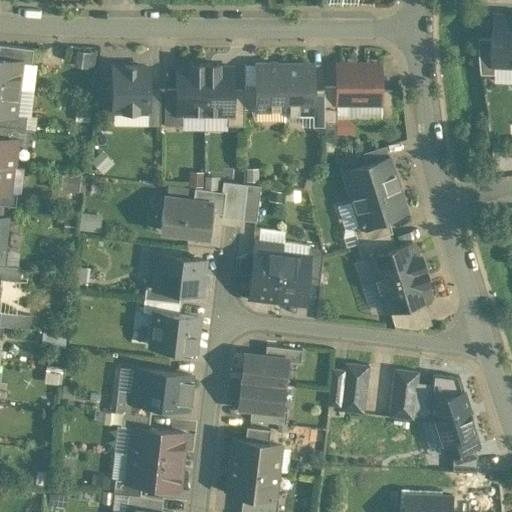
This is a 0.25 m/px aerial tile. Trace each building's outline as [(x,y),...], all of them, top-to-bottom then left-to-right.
[(511,15),(497,14),(496,37),(495,62),(496,62),(511,63),(511,15)] [(496,37),(479,36),(479,45),(482,72),(496,73),(496,62),(495,62),(496,37)] [(32,47),(0,43),(0,57),(20,60),(20,61),(31,62),(32,47)] [(0,57),(0,85),(17,87),(20,61),(20,60),(0,57)] [(312,62),(284,63),(284,107),(284,111),(312,111),(312,89),(312,62)] [(204,63),(190,63),(190,66),(176,66),(176,87),(176,113),(182,113),(204,114),(204,63)] [(218,63),(204,63),(204,114),(227,114),(232,114),(232,88),(232,66),(218,66),(218,63)] [(256,63),(244,63),(244,88),(244,95),(256,95),(256,63)] [(284,63),(256,63),(256,95),(256,107),(284,107),(284,63)] [(380,63),(336,63),(336,85),(336,101),(380,101),(380,89),(380,63)] [(148,65),(113,65),(113,78),(109,78),(109,96),(112,96),(112,109),(147,109),(148,109),(148,87),(148,65)] [(17,87),(0,85),(0,112),(14,114),(14,113),(17,87)] [(336,85),(324,85),(324,89),(324,121),(336,121),(336,101),(336,85)] [(160,87),(148,87),(148,109),(147,109),(147,123),(160,123),(160,87)] [(176,87),(164,87),(164,123),(182,123),(182,113),(176,113),(176,87)] [(244,88),(232,88),(232,114),(227,114),(227,124),(244,124),(244,95),(244,88)] [(324,121),(324,89),(312,89),(312,111),(312,125),(324,125),(324,121)] [(392,89),(380,89),(380,101),(380,117),(392,117),(392,89)] [(27,114),(14,113),(14,114),(0,112),(0,124),(25,128),(25,127),(27,114)] [(25,128),(0,124),(0,136),(15,138),(15,140),(31,142),(33,128),(25,127),(25,128)] [(0,136),(0,163),(11,165),(15,140),(15,138),(0,136)] [(389,156),(343,170),(360,223),(387,215),(406,209),(389,156)] [(11,165),(0,163),(0,191),(8,192),(9,191),(11,165)] [(260,185),(246,182),(242,218),(255,221),(260,185)] [(193,198),(211,200),(213,189),(194,187),(193,198)] [(225,190),(213,189),(211,200),(209,221),(213,221),(215,211),(222,213),(225,190)] [(8,192),(0,191),(0,203),(15,205),(16,192),(9,191),(8,192)] [(160,229),(208,235),(209,221),(211,200),(193,198),(164,195),(160,229)] [(387,215),(360,223),(352,225),(357,242),(358,242),(390,232),(392,232),(387,215)] [(390,232),(358,242),(357,242),(356,242),(360,258),(367,256),(367,255),(394,246),(390,232)] [(277,298),(282,253),(284,243),(255,239),(249,295),(277,298)] [(394,246),(367,255),(367,256),(376,282),(424,267),(422,260),(419,261),(413,241),(394,246)] [(322,247),(309,246),(308,256),(309,256),(306,282),(319,283),(322,247)] [(205,258),(157,253),(149,252),(147,269),(155,270),(153,286),(153,287),(181,290),(201,292),(205,258)] [(308,256),(282,253),(277,298),(303,301),(306,282),(309,256),(308,256)] [(5,264),(0,263),(0,277),(18,280),(20,266),(5,264)] [(424,267),(376,282),(384,310),(389,309),(423,298),(430,296),(424,275),(426,274),(424,267)] [(181,290),(153,287),(153,286),(145,285),(144,297),(179,302),(181,290)] [(179,302),(144,297),(142,310),(154,312),(154,311),(178,314),(179,302)] [(423,298),(389,309),(394,325),(416,327),(431,323),(423,298)] [(29,313),(0,309),(0,323),(3,324),(28,327),(29,313)] [(178,314),(154,311),(154,312),(150,345),(194,350),(198,316),(178,314)] [(301,348),(266,344),(264,356),(286,359),(286,360),(300,361),(301,348)] [(264,356),(245,354),(242,379),(283,384),(286,360),(286,359),(264,356)] [(369,364),(345,362),(339,409),(363,412),(369,364)] [(191,374),(136,367),(133,390),(132,401),(151,403),(187,407),(191,374)] [(418,370),(394,368),(389,415),(413,418),(418,370)] [(283,384),(242,379),(239,405),(251,407),(280,410),(280,409),(283,384)] [(133,390),(117,388),(115,411),(122,412),(150,415),(151,403),(132,401),(133,390)] [(280,410),(251,407),(250,419),(285,423),(287,410),(280,409),(280,410)] [(150,415),(122,412),(120,425),(133,427),(133,425),(148,427),(150,415)] [(148,427),(133,425),(133,427),(130,453),(181,459),(184,431),(148,427)] [(270,428),(246,425),(245,439),(268,442),(270,428)] [(245,439),(235,438),(232,465),(276,470),(279,443),(268,442),(245,439)] [(181,459),(130,453),(127,479),(126,481),(142,482),(178,487),(181,459)] [(276,470),(232,465),(228,492),(242,493),(273,497),(273,496),(276,470)] [(127,479),(115,478),(113,491),(127,493),(140,494),(142,482),(126,481),(127,479)] [(125,506),(161,510),(162,497),(140,494),(127,493),(125,506)] [(273,497),(242,493),(240,511),(276,511),(278,496),(273,496),(273,497)] [(452,511),(453,494),(405,493),(404,511),(452,511)]
